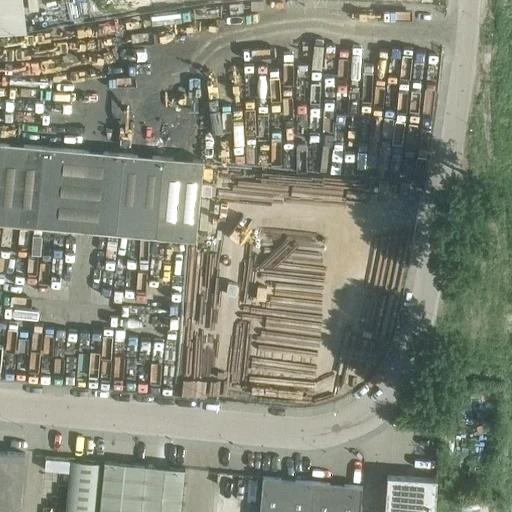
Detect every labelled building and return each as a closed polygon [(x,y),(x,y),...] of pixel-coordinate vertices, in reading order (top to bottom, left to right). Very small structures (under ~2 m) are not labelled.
[(21,0),(0,0),(0,33),(25,30),(21,0)] [(0,141),(0,221),(196,240),(204,159),(0,141)] [(0,450),(0,510),(15,511),(18,511),(24,453),(0,450)] [(46,456),(45,469),(68,471),(69,458),(46,456)] [(70,459),(64,511),(96,511),(102,462),(70,459)] [(104,460),(98,511),(139,511),(144,464),(104,460)] [(144,464),(139,511),(180,511),(185,469),(144,464)] [(387,475),(384,511),(434,511),(436,478),(387,475)] [(263,476),(259,511),(309,511),(313,481),(263,476)] [(313,481),(309,511),(359,511),(362,486),(313,481)] [(444,495),(442,511),(486,511),(488,498),(444,495)]
